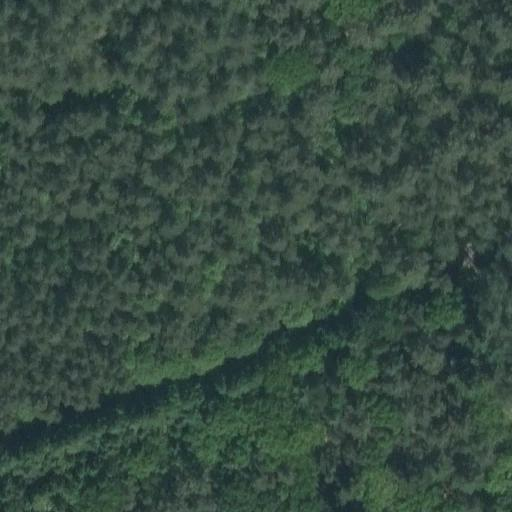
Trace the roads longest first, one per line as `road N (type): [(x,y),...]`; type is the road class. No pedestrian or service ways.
road 1 (track): [(511,243),(0,435)]
road 2 (track): [(511,439),(456,264)]
